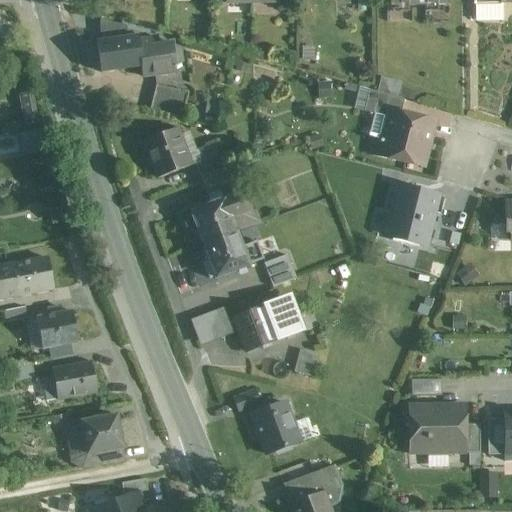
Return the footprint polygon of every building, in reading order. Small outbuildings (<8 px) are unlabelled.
[(126,22),(97,14),(101,42),(128,38),(126,22)] [(152,48),(151,40),(139,41),(138,37),(128,38),(101,42),(97,42),(100,73),(141,67),(142,77),(174,73),(174,68),(181,65),(179,51),(171,50),(171,45),(152,48)] [(187,93),(155,86),(149,112),(181,120),(187,93)] [(404,100),(369,90),(363,112),(388,118),(389,112),(400,114),(404,100)] [(18,95),(22,121),(35,119),(30,93),(18,95)] [(400,114),(389,112),(388,118),(382,140),(371,137),(367,154),(405,163),(406,158),(424,163),(434,123),(400,114)] [(176,129),(143,141),(157,179),(190,167),(179,137),(176,129)] [(179,137),(190,167),(195,165),(219,156),(214,143),(192,151),(186,134),(179,137)] [(224,169),(219,156),(195,165),(200,179),(214,173),(224,169)] [(222,192),(214,173),(200,179),(207,197),(222,192)] [(440,197),(396,187),(384,234),(428,245),(440,197)] [(242,193),(189,213),(190,216),(185,217),(191,233),(196,231),(202,246),(235,234),(230,220),(249,212),(242,193)] [(235,234),(202,246),(208,262),(203,264),(208,279),(213,277),(214,280),(248,267),(235,234)] [(455,252),(440,248),(433,278),(444,282),(455,252)] [(285,256),(262,265),(270,288),(294,279),(285,256)] [(47,259),(0,268),(0,300),(53,291),(47,259)] [(262,308),(233,319),(246,353),(275,342),(275,341),(274,340),(278,339),(278,340),(300,332),(287,299),(266,307),(266,308),(263,309),(262,309),(263,308),(262,308)] [(186,318),(194,344),(229,332),(220,307),(186,318)] [(25,308),(5,312),(7,324),(27,320),(25,308)] [(71,312),(35,319),(41,349),(77,344),(71,312)] [(314,356),(300,352),(295,372),(309,376),(314,356)] [(90,363),(51,371),(57,401),(96,394),(90,363)] [(31,364),(5,369),(8,384),(34,379),(31,364)] [(438,394),(438,379),(409,379),(409,395),(438,394)] [(254,392),(234,399),(238,411),(258,404),(254,392)] [(283,403),(251,415),(266,455),(298,444),(283,403)] [(436,411),(436,407),(408,407),(409,455),(464,455),(464,431),(464,410),(436,411)] [(511,413),(503,414),(503,420),(503,456),(504,462),(511,461),(511,413)] [(116,416),(65,426),(72,462),(82,468),(89,467),(87,455),(122,449),(116,416)] [(301,442),(317,436),(309,416),(293,421),(301,442)] [(503,420),(487,420),(488,456),(503,456),(503,420)] [(479,455),(479,431),(464,431),(464,455),(479,455)] [(122,449),(87,455),(89,467),(124,460),(122,449)] [(444,466),(444,456),(421,455),(421,466),(444,466)] [(332,467),(309,475),(314,487),(287,497),(290,506),(289,506),(291,511),(329,511),(328,508),(338,504),(342,487),(338,477),(336,478),(332,467)] [(495,474),(480,475),(480,499),(496,499),(495,474)] [(309,475),(282,485),(287,497),(314,487),(309,475)] [(137,493),(90,511),(89,511),(147,511),(146,508),(143,510),(137,493)]
